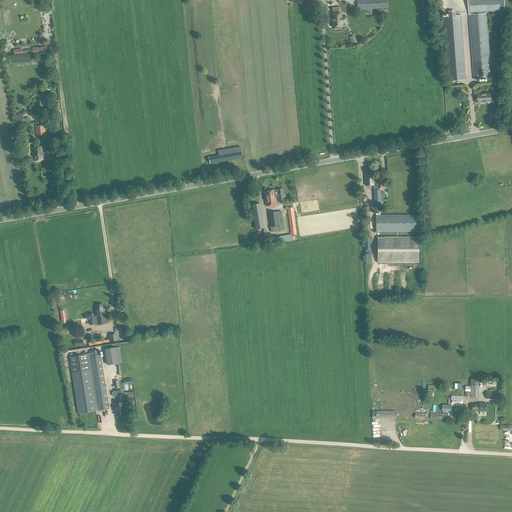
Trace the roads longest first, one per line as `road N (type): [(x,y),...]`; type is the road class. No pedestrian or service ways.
road 1 (unclassified): [(0,220),(511,128)]
road 2 (unclassified): [(511,455),(0,428)]
